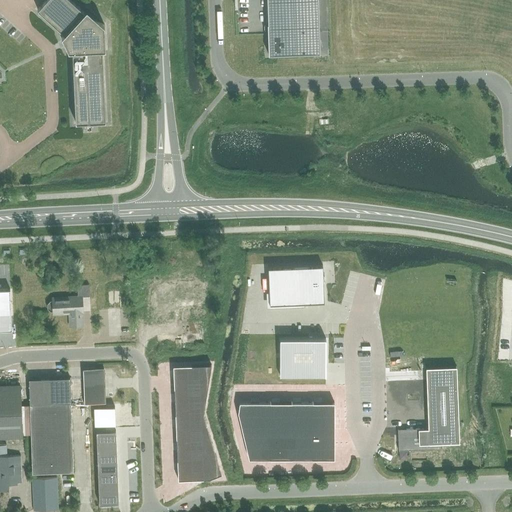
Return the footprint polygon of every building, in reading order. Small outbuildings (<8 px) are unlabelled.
[(71,0),(45,0),(37,9),(64,34),(61,36),(63,40),(62,40),(65,48),(66,47),(68,51),(72,51),(75,123),(105,121),(102,49),(105,49),(104,25),(86,9),(84,11),(71,0)] [(266,0),(268,24),(267,24),(268,55),(319,53),(319,33),(318,33),(317,0),(266,0)] [(323,265),(268,268),(269,304),(324,302),(323,265)] [(82,297),(89,297),(89,285),(77,285),(77,297),(53,298),(53,301),(50,301),(47,304),(48,309),(51,312),(69,311),(70,327),(83,326),(82,313),(83,312),(82,297)] [(0,289),(0,329),(12,329),(10,289),(0,289)] [(161,291),(161,304),(202,303),(202,290),(161,291)] [(325,338),(280,338),(280,376),(314,376),(314,364),(326,364),(325,338)] [(174,388),(207,386),(211,364),(173,366),(174,388)] [(456,367),(426,368),(428,428),(397,429),(398,451),(440,449),(439,443),(459,442),(456,367)] [(104,368),(83,369),(84,403),(105,402),(104,368)] [(70,378),(28,379),(32,473),(73,472),(70,378)] [(0,438),(21,437),(19,385),(0,385),(0,438)] [(175,412),(203,410),(207,386),(174,388),(175,412)] [(239,402),(238,412),(242,430),(249,430),(270,430),(270,402),(239,402)] [(270,402),(270,430),(291,430),(291,402),(270,402)] [(291,402),(291,430),(312,430),(312,402),(291,402)] [(312,402),(312,430),(334,430),(334,402),(312,402)] [(95,425),(115,424),(114,407),(94,408),(95,425)] [(176,437),(209,435),(203,414),(203,410),(175,412),(176,437)] [(117,428),(98,428),(99,438),(118,438),(117,428)] [(249,430),(242,430),(249,458),(270,458),(270,430),(249,430)] [(270,430),(270,458),(291,458),(291,430),(270,430)] [(291,430),(291,458),(312,458),(312,430),(291,430)] [(312,430),(312,458),(334,458),(334,430),(312,430)] [(177,458),(215,455),(209,435),(176,437),(177,458)] [(118,438),(99,438),(99,448),(118,448),(118,438)] [(118,448),(99,448),(100,458),(119,458),(118,448)] [(178,480),(209,478),(221,473),(215,455),(177,458),(178,480)] [(9,483),(22,482),(21,456),(0,456),(0,491),(9,491),(9,483)] [(119,458),(100,458),(100,468),(119,468),(119,458)] [(119,468),(100,468),(100,478),(119,478),(119,468)] [(56,477),(32,478),(34,510),(58,509),(56,477)] [(119,478),(100,478),(101,488),(120,488),(119,478)] [(120,488),(101,488),(101,499),(120,499),(120,488)]
